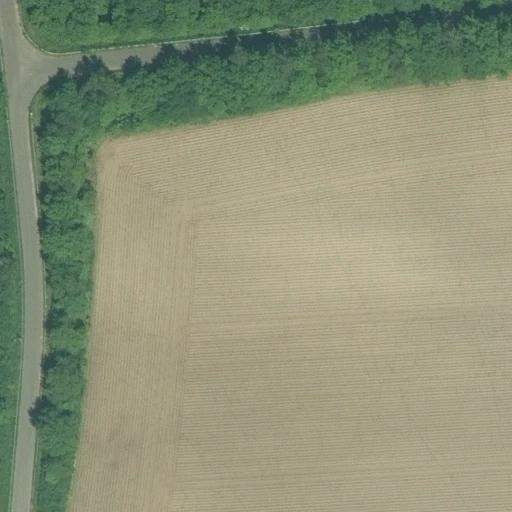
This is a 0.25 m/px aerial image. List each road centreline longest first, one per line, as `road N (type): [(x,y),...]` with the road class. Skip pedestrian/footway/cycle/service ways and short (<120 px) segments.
road 1 (unclassified): [(511,17),(19,85)]
road 2 (unclassified): [(19,85),(36,259),(23,511)]
